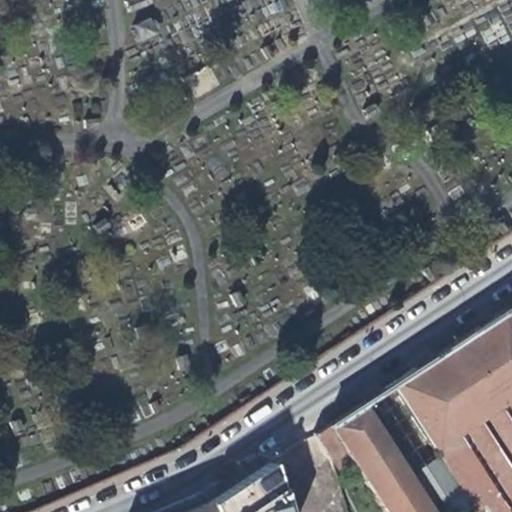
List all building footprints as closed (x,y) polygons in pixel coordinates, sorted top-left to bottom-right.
[(511,301),(485,319),(429,356),(464,409),(511,377),(511,301)] [(465,511),(467,511),(468,511),(479,511),(481,511),(511,511),(511,393),(472,420),(464,409),(429,356),(393,380),(385,385),(350,408),(321,426),(340,455),(377,511),(465,511)] [(511,377),(464,409),(472,420),(511,393),(511,377)] [(328,463),(340,455),(321,426),(309,434),(328,463)] [(314,472),(328,463),(309,434),(291,446),(265,463),(274,491),(309,468),(314,472)] [(279,511),(274,491),(265,463),(232,485),(202,505),(203,511),(279,511)]
